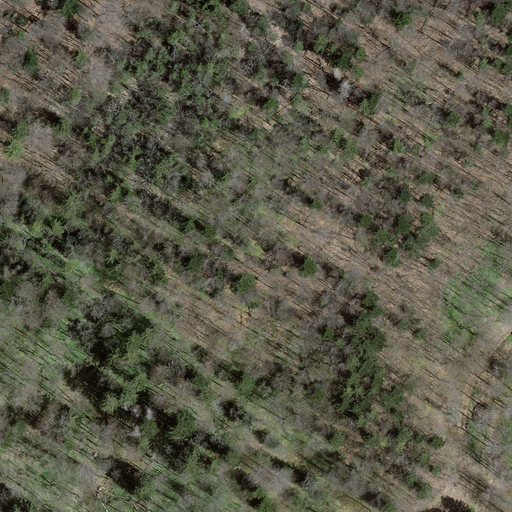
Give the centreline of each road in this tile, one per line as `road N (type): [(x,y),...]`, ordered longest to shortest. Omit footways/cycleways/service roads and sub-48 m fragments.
road 1 (track): [(440,511),(469,488),(466,402),(511,333)]
road 2 (track): [(0,114),(93,0)]
